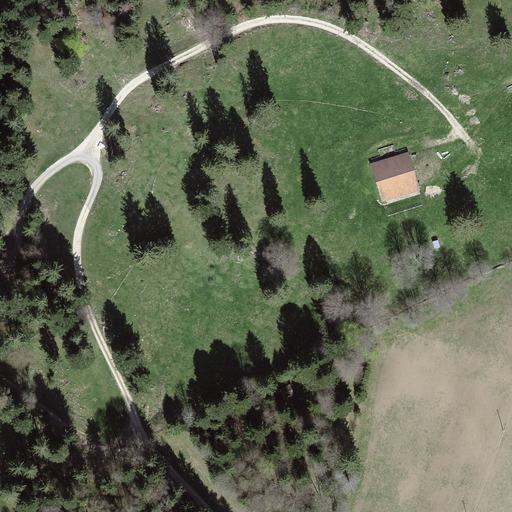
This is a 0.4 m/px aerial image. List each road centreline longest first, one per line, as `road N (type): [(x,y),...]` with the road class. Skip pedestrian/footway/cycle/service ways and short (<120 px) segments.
road 1 (track): [(85,151),(134,82),(241,26),(285,18),(326,25),(370,47),(453,122),(449,138),(370,157)]
road 2 (track): [(0,240),(19,228),(30,194),(55,167),(85,151),(95,164),(77,237),(79,271),(141,429)]
road 3 (track): [(141,429),(120,449),(87,442),(27,375),(0,367)]
